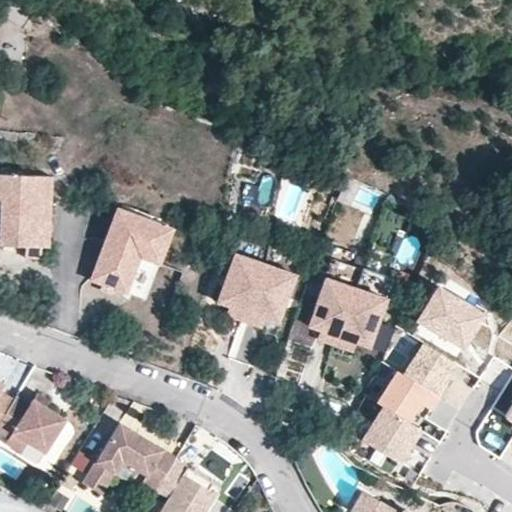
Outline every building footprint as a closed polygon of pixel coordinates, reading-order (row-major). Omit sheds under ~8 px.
[(213,6),(210,0),(193,0),(200,12),(213,6)] [(56,179),(0,175),(0,201),(5,202),(3,248),(28,249),(44,250),(52,251),(56,179)] [(173,227),(117,210),(94,283),(130,294),(142,257),(162,264),(173,227)] [(270,263),(300,274),(307,256),(277,245),(270,263)] [(44,250),(28,249),(27,260),(44,261),(44,250)] [(300,274),(240,252),(221,300),(234,304),(230,313),(266,327),(269,318),(281,322),(300,274)] [(367,272),(360,290),(390,301),(397,284),(367,272)] [(360,290),(330,278),(311,327),(324,331),(320,340),(356,353),(360,345),(372,349),(390,301),(360,290)] [(466,339),(482,314),(436,286),(415,321),(461,348),(466,339)] [(422,343),(402,375),(436,396),(444,385),(439,382),(443,377),(452,362),(422,343)] [(382,406),(406,421),(414,408),(418,403),(430,410),(438,397),(436,396),(402,375),(395,371),(376,402),(382,406)] [(0,387),(5,391),(9,385),(0,378),(0,387)] [(0,387),(0,424),(2,425),(9,414),(19,400),(5,391),(0,387)] [(42,393),(38,399),(50,407),(54,401),(42,393)] [(35,404),(22,396),(19,400),(9,414),(2,425),(0,427),(0,428),(13,437),(11,441),(25,451),(32,441),(48,452),(70,420),(50,407),(38,399),(35,404)] [(406,421),(382,406),(361,440),(397,462),(409,442),(418,429),(406,421)] [(511,411),(502,427),(511,433),(511,411)] [(156,490),(174,460),(160,452),(162,449),(119,422),(96,460),(95,460),(82,482),(101,494),(113,473),(114,472),(113,471),(117,465),(127,463),(147,475),(143,482),(156,490)] [(48,452),(32,441),(25,451),(41,462),(48,452)] [(205,511),(217,493),(183,474),(187,467),(174,460),(156,490),(169,498),(160,511),(205,511)] [(410,511),(399,506),(398,509),(360,488),(348,509),(353,511),(410,511)]
